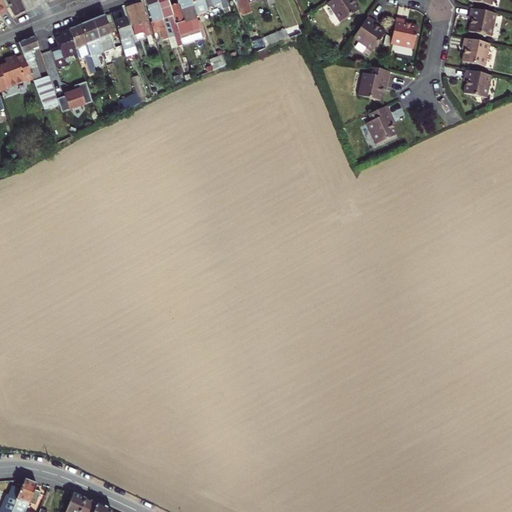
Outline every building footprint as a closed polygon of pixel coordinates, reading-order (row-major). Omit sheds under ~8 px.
[(0,0),(5,9),(7,7),(14,18),(25,12),(18,0),(0,0)] [(143,0),(151,22),(150,23),(152,30),(158,29),(159,31),(163,41),(168,39),(155,0),(143,0)] [(180,40),(169,5),(167,0),(155,0),(168,39),(173,38),(176,48),(182,46),(180,40)] [(181,0),(176,2),(169,5),(180,40),(201,33),(195,15),(190,0),(181,0)] [(190,0),(195,15),(209,11),(208,7),(205,1),(205,0),(190,0)] [(205,0),(205,1),(206,0),(207,0),(211,0),(215,10),(216,9),(218,14),(222,13),(222,11),(217,0),(205,0)] [(211,0),(207,0),(206,0),(211,12),(215,10),(211,0)] [(217,0),(222,11),(228,8),(224,0),(217,0)] [(237,0),(236,4),(241,17),(251,13),(246,0),(237,0)] [(333,0),(327,4),(341,24),(360,11),(356,5),(352,0),(333,0)] [(141,3),(127,9),(135,36),(143,34),(145,37),(146,37),(150,47),(154,45),(141,3)] [(497,15),(471,9),(469,17),(473,18),(472,25),(470,32),(492,37),(497,15)] [(111,14),(104,17),(112,40),(119,37),(114,23),(111,14)] [(376,21),(369,16),(354,38),(374,52),(386,33),(380,29),(374,24),(376,21)] [(114,48),(112,40),(104,17),(91,22),(101,53),(114,48)] [(137,53),(126,19),(114,23),(119,37),(125,57),(137,53)] [(396,19),(390,45),(413,50),(418,29),(411,27),(403,25),(404,21),(396,19)] [(101,53),(91,22),(80,27),(86,46),(89,54),(93,68),(100,66),(97,59),(96,60),(95,56),(101,53)] [(80,27),(69,32),(75,51),(86,46),(80,27)] [(285,30),(262,40),(265,49),(289,39),(288,35),(285,30)] [(68,31),(58,35),(58,38),(56,39),(57,43),(59,46),(52,49),(58,67),(66,64),(63,57),(75,53),(75,51),(69,32),(68,31)] [(288,35),(289,39),(301,34),(299,31),(288,35)] [(180,40),(182,46),(203,39),(201,33),(180,40)] [(57,102),(48,77),(41,80),(31,54),(34,53),(33,51),(38,49),(35,38),(18,44),(23,56),(32,80),(44,111),(58,105),(57,102)] [(490,45),(465,40),(463,48),(467,48),(465,55),(463,63),(485,68),(490,45)] [(86,46),(75,51),(75,53),(77,58),(83,56),(89,54),(86,46)] [(93,68),(89,54),(83,56),(90,75),(95,73),(93,68)] [(32,80),(23,56),(16,59),(15,57),(5,61),(6,65),(2,66),(10,89),(32,80)] [(0,92),(10,89),(2,66),(0,66),(0,92)] [(389,81),(391,73),(384,72),(370,69),(369,76),(363,74),(358,97),(381,102),(384,88),(387,89),(389,81)] [(489,77),(464,71),(463,79),(466,80),(465,87),(463,94),(485,99),(489,77)] [(92,104),(86,85),(74,89),(76,95),(57,102),(58,105),(61,114),(92,104)] [(117,101),(121,114),(141,104),(138,93),(117,101)] [(3,107),(0,108),(0,115),(4,125),(9,123),(3,107)] [(390,114),(387,107),(369,115),(372,122),(367,125),(377,146),(397,136),(390,123),(394,121),(390,114)] [(21,491),(11,511),(25,511),(26,511),(27,507),(30,502),(35,490),(37,485),(31,482),(25,480),(21,491)] [(0,511),(11,511),(21,491),(17,489),(11,487),(7,496),(6,496),(0,510),(0,511)] [(41,493),(35,490),(30,502),(35,505),(41,493)] [(79,498),(73,495),(65,511),(80,511),(86,500),(79,498)] [(91,503),(86,500),(80,511),(94,511),(97,505),(91,503)]
